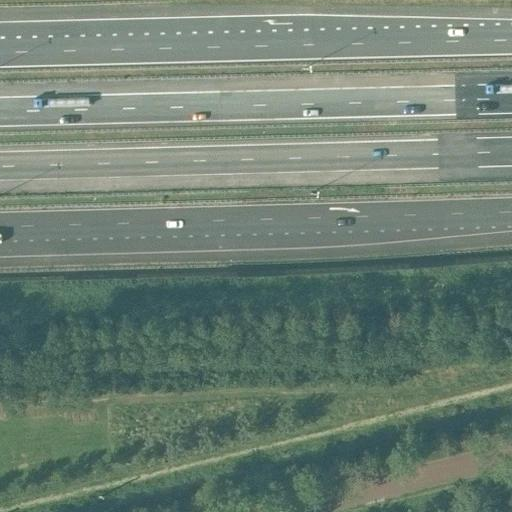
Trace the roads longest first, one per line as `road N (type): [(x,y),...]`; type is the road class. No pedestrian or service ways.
road 1 (motorway): [(0,228),(511,214)]
road 2 (motorway): [(511,95),(0,109)]
road 3 (motorway): [(0,167),(511,153)]
road 4 (motorway): [(511,40),(0,53)]
road 5 (residential): [(511,451),(287,511)]
